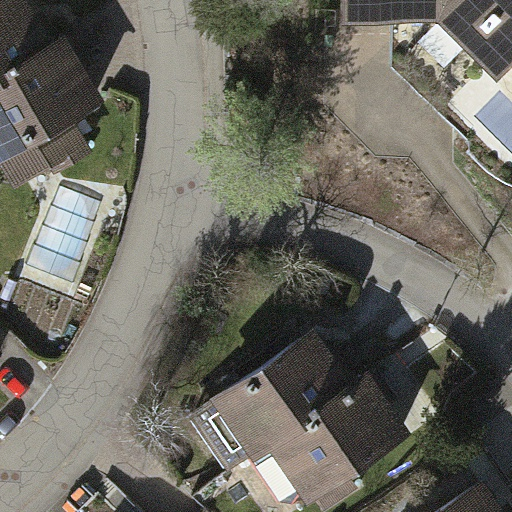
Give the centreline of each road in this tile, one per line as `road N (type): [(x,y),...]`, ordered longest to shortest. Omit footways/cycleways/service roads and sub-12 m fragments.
road 1 (residential): [(166,206),(330,235),(426,280),(511,344)]
road 2 (residential): [(166,206),(140,290),(98,375),(0,490)]
road 3 (residential): [(168,0),(176,128),(166,206)]
